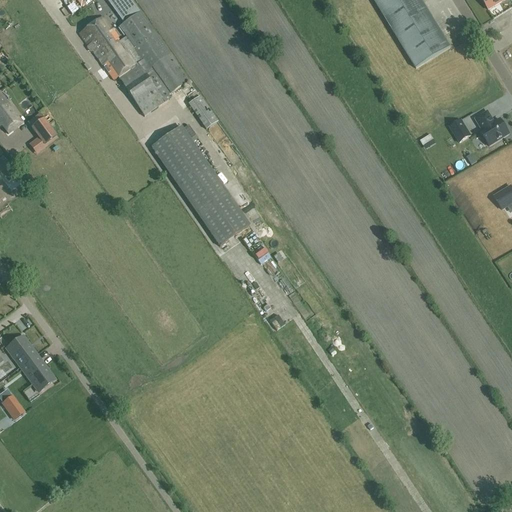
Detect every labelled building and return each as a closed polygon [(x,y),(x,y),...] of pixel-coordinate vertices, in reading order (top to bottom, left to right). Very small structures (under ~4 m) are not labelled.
[(106,0),(124,24),(140,13),(131,0),(106,0)] [(416,70),(450,48),(420,0),(373,0),(416,70)] [(481,0),(489,11),(507,0),(481,0)] [(103,18),(80,34),(87,44),(86,48),(89,53),(93,53),(113,81),(117,78),(144,117),(170,99),(168,96),(188,82),(140,13),(124,24),(119,28),(126,38),(120,42),(103,18)] [(20,123),(0,95),(0,125),(7,133),(20,123)] [(206,131),(217,123),(218,122),(200,97),(199,97),(188,105),(206,131)] [(494,124),(487,112),(475,120),(482,131),(480,132),(490,147),(509,135),(500,120),(494,124)] [(29,146),(31,148),(36,155),(58,139),(43,120),(31,129),(39,139),(29,146)] [(461,121),(449,128),(459,144),(470,137),(461,121)] [(220,248),(249,227),(180,128),(151,148),(220,248)] [(433,140),(430,135),(420,141),(423,146),(433,140)] [(511,204),(511,188),(511,187),(494,198),(502,211),(511,204)] [(271,234),(260,237),(263,247),(274,244),(271,234)] [(237,245),(240,251),(253,242),(250,237),(237,245)] [(256,247),(245,254),(251,263),(262,256),(256,247)] [(262,262),(257,264),(260,271),(265,269),(262,262)] [(6,304),(0,309),(0,320),(2,323),(13,312),(6,304)] [(17,331),(24,337),(32,328),(25,322),(17,331)] [(37,357),(23,338),(7,350),(21,369),(37,357)] [(55,381),(37,357),(21,369),(39,393),(55,381)] [(326,379),(319,387),(322,390),(329,381),(326,379)] [(12,397),(11,398),(3,404),(2,405),(14,421),(24,413),(12,397)]
